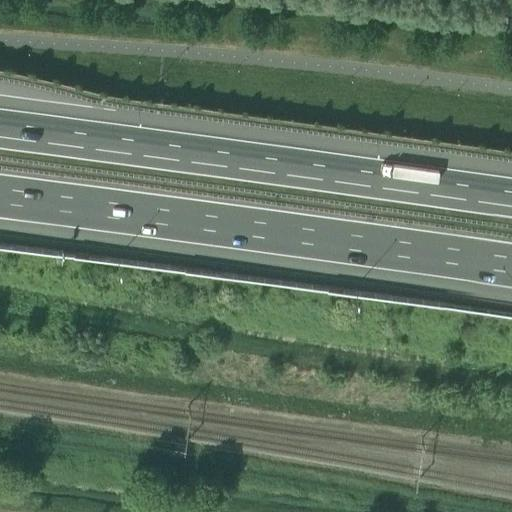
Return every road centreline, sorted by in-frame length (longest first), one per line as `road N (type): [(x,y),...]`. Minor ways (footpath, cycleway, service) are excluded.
road 1 (motorway): [(511,192),(0,123)]
road 2 (motorway): [(0,195),(511,264)]
